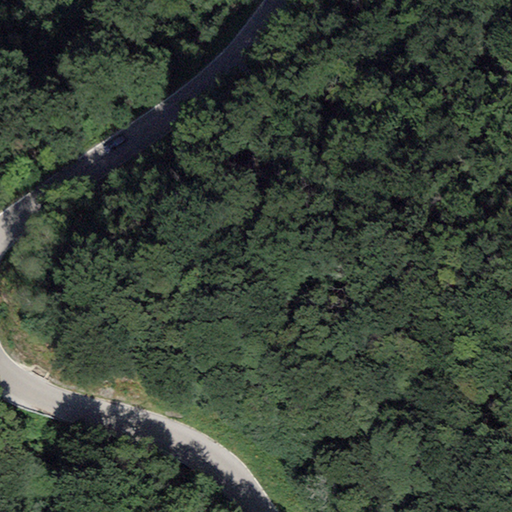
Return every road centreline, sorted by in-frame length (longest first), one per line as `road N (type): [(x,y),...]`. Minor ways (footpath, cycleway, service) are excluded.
road 1 (tertiary): [(0,235),(227,64),(278,0)]
road 2 (tertiary): [(259,511),(231,475),(184,443),(31,393),(0,373)]
